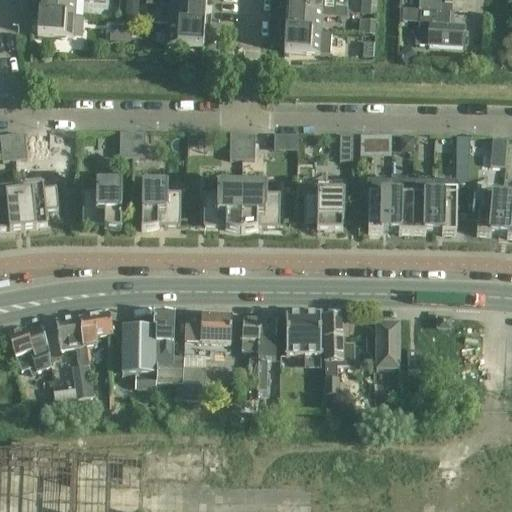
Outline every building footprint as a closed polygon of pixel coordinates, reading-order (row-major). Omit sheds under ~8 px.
[(75,19),(76,2),(76,0),(39,0),(39,7),(34,6),(33,16),(75,19)] [(158,0),(158,8),(170,9),(169,25),(210,28),(211,18),(205,18),(206,6),(170,4),(170,0),(158,0)] [(287,0),(287,12),(323,14),(322,19),(334,20),(335,10),(335,0),(287,0)] [(420,13),(440,15),(440,4),(433,3),(420,3),(419,13),(420,13)] [(347,10),(335,10),(334,20),(346,21),(347,10)] [(323,14),(287,12),(286,23),(280,23),(280,33),(321,36),(322,19),(323,14)] [(415,34),(414,49),(429,50),(462,52),(464,31),(448,30),(448,25),(449,25),(449,16),(440,15),(420,13),(420,26),(419,34),(415,34)] [(75,19),(33,16),(32,26),(38,26),(37,39),(59,40),(61,41),(62,42),(64,42),(66,42),(67,41),(73,41),(75,19)] [(210,28),(169,25),(167,47),(173,48),(174,49),(176,50),(178,50),(180,49),(181,48),(203,50),(204,37),(210,38),(210,28)] [(120,44),(121,30),(111,29),(110,43),(120,44)] [(121,30),(120,44),(131,45),(132,31),(121,30)] [(280,33),(279,43),(285,43),(284,55),(320,58),(330,58),(331,36),(321,36),(280,33)] [(374,47),(363,46),(363,60),(373,61),(374,47)] [(120,163),(132,163),(132,137),(120,137),(120,163)] [(145,137),(132,137),(132,163),(145,163),(145,137)] [(25,138),(12,140),(15,165),(28,164),(25,138)] [(242,164),(242,139),(230,138),(230,164),(242,164)] [(255,139),(242,139),(242,164),(255,164),(255,139)] [(15,165),(12,140),(0,141),(0,144),(3,167),(15,165)] [(353,140),(340,140),(340,165),(352,165),(353,140)] [(492,144),(490,170),(505,171),(507,144),(492,144)] [(17,186),(23,236),(36,235),(36,234),(47,233),(45,216),(58,214),(56,193),(43,195),(43,194),(42,194),(41,184),(17,186)] [(121,184),(97,184),(97,194),(96,194),(96,198),(83,198),(82,229),(104,229),(104,232),(111,233),(121,234),(122,194),(121,194),(121,184)] [(167,185),(143,185),(142,194),(141,235),(146,235),(158,232),(158,230),(180,230),(180,200),(167,199),(168,194),(167,194),(167,185)] [(203,227),(203,231),(225,231),(225,233),(233,235),(241,236),(242,185),(218,185),(218,190),(218,194),(217,194),(217,200),(204,200),(204,214),(203,227)] [(242,185),(241,236),(249,235),(257,234),(257,231),(279,232),(279,228),(280,201),(266,201),(266,194),(265,194),(265,190),(265,186),(242,185)] [(9,238),(23,236),(17,186),(0,188),(0,237),(9,237),(9,238)] [(342,197),(342,187),(318,186),(318,197),(317,197),(317,201),(304,201),(304,227),(317,227),(316,236),(342,236),(342,225),(344,225),(344,202),(343,202),(343,197),(342,197)] [(382,236),(390,236),(391,188),(369,187),(369,198),(368,198),(368,238),(382,238),(382,236)] [(398,238),(412,239),(413,188),(391,188),(390,236),(398,236),(398,238)] [(434,237),(434,188),(413,188),(412,239),(426,239),(426,236),(434,237)] [(456,188),(434,188),(434,237),(442,237),(441,239),(456,239),(457,198),(456,198),(456,188)] [(491,238),(499,239),(503,190),(481,189),(481,199),(480,199),(476,239),(491,241),(491,238)] [(506,242),(511,242),(511,191),(503,190),(499,239),(507,240),(506,242)] [(183,369),(184,369),(184,361),(173,361),(174,318),(153,317),(153,331),(152,376),(152,379),(156,379),(156,388),(182,389),(183,369)] [(109,318),(78,323),(82,352),(87,352),(98,350),(96,343),(113,340),(109,318)] [(232,321),(185,318),(183,360),(206,361),(210,361),(210,354),(230,356),(232,321)] [(320,318),(286,318),(285,359),(320,360),(320,318)] [(342,318),(323,318),(324,383),(324,400),(340,399),(339,383),(337,383),(336,371),(352,371),(352,349),(342,349),(342,318)] [(89,370),(87,352),(82,352),(78,323),(78,322),(56,325),(61,356),(76,354),(78,371),(89,370)] [(243,322),(242,357),(249,357),(248,390),(258,390),(258,360),(260,323),(243,322)] [(438,322),(438,334),(449,335),(450,323),(438,322)] [(258,390),(258,396),(267,396),(267,365),(275,365),(277,323),(260,323),(258,360),(258,390)] [(399,374),(400,326),(375,325),(375,374),(399,374)] [(26,334),(22,335),(29,356),(31,355),(35,369),(36,377),(44,374),(51,372),(48,350),(45,340),(40,329),(26,334)] [(152,376),(153,331),(123,330),(121,379),(152,379),(152,376)] [(30,379),(36,377),(35,369),(31,355),(29,356),(22,335),(9,340),(21,376),(29,373),(30,379)] [(419,355),(407,355),(407,374),(420,374),(419,355)] [(183,369),(182,389),(183,389),(182,404),(204,405),(206,371),(184,369),(183,369)] [(0,511),(142,511),(144,466),(143,466),(82,464),(57,464),(58,453),(12,451),(11,462),(0,461),(0,511)]
